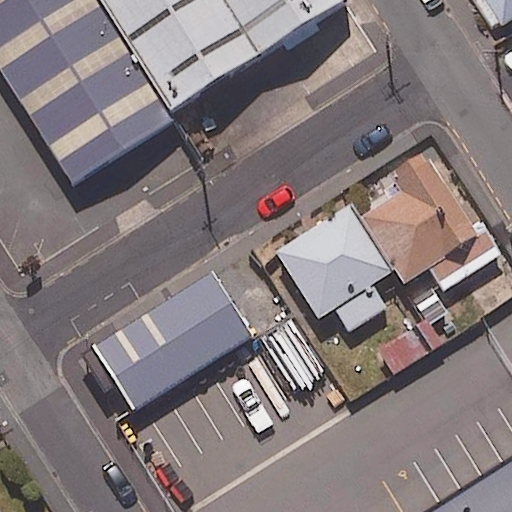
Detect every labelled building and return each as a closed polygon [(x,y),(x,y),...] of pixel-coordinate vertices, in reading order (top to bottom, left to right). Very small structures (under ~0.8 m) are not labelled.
[(177,103),(113,0),(0,0),(0,44),(84,181),(187,119),(177,103)] [(333,8),(327,0),(113,0),(177,103),(333,8)] [(503,238),(447,147),(366,196),(422,287),(503,238)] [(403,273),(363,208),(293,251),(333,316),(403,273)] [(255,339),(213,271),(93,344),(135,412),(255,339)] [(248,296),(271,327),(260,335),(299,389),(328,368),(294,320),(267,283),(248,296)] [(388,368),(392,375),(442,344),(431,326),(423,313),(373,344),(388,368)] [(511,511),(511,457),(424,511),(511,511)]
